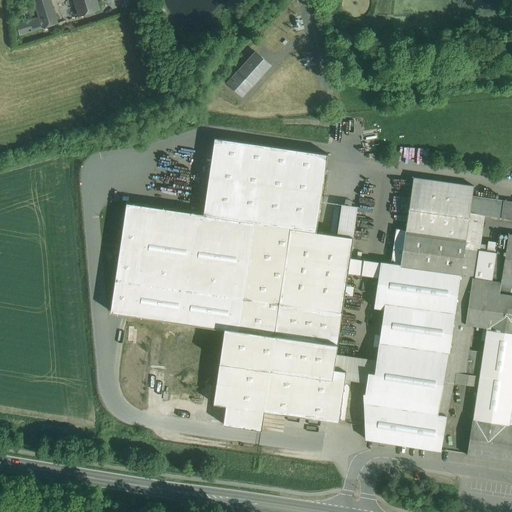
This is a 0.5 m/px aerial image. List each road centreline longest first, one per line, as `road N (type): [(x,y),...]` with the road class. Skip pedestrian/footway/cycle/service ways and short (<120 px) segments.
road 1 (secondary): [(305,511),(0,462)]
road 2 (unclassified): [(511,478),(379,457),(360,471),(355,511)]
